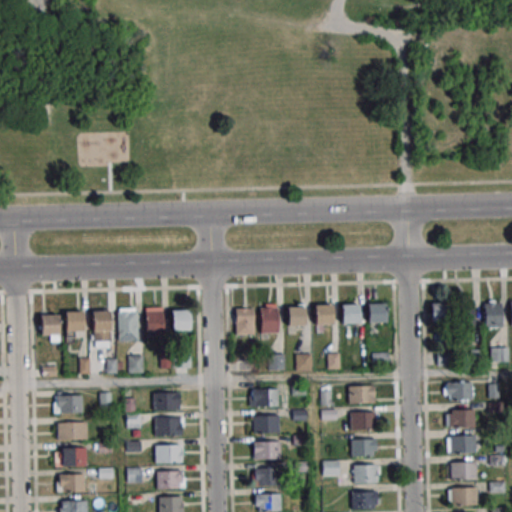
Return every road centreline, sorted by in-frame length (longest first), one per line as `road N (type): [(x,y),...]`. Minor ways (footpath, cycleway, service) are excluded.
road 1 (secondary): [(0,266),(511,253)]
road 2 (secondary): [(511,207),(0,220)]
road 3 (residential): [(408,256),(413,511)]
road 4 (residential): [(217,511),(212,261)]
road 5 (residential): [(13,266),(20,511)]
